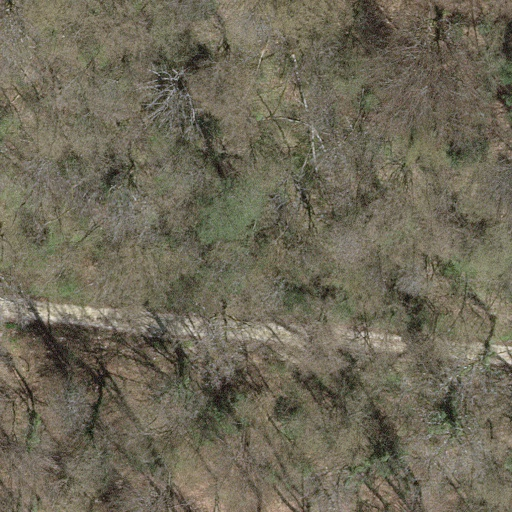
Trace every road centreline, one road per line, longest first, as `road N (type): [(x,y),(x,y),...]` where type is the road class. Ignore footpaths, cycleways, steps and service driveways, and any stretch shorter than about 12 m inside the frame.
road 1 (track): [(511,351),(169,326),(0,300)]
road 2 (track): [(0,443),(188,511)]
